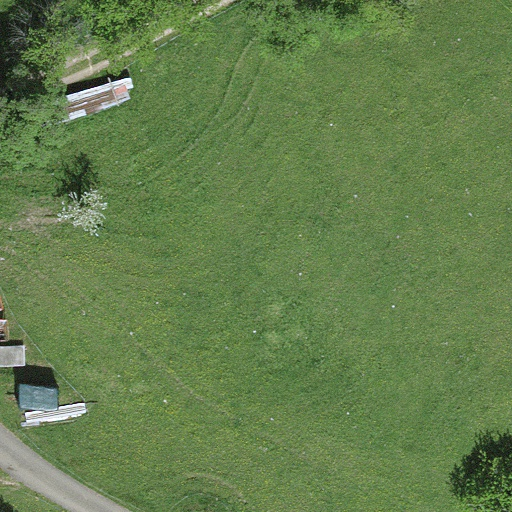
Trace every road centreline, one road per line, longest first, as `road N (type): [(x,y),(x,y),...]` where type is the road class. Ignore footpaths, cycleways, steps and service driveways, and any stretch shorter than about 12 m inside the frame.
road 1 (track): [(213,0),(0,98)]
road 2 (track): [(0,445),(106,511)]
